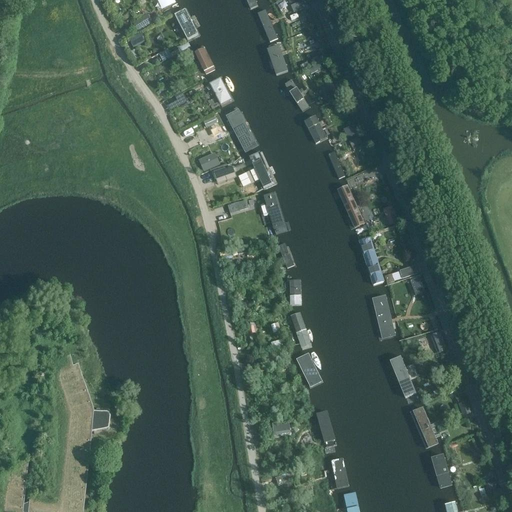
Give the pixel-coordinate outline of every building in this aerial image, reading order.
[(175,6),(172,0),(155,0),(161,12),(175,6)] [(245,0),(250,12),(258,9),(254,0),(245,0)] [(302,9),(298,0),(287,0),(293,13),(302,9)] [(197,36),(185,12),(174,17),(186,42),(197,36)] [(258,16),(270,44),(279,41),(266,12),(258,16)] [(138,29),(151,21),(148,15),(135,23),(138,29)] [(145,41),(141,34),(130,39),(134,46),(145,41)] [(267,52),(277,79),(289,75),(280,48),(267,52)] [(159,54),(163,62),(172,57),(168,50),(159,54)] [(216,71),(205,50),(194,55),(206,77),(216,71)] [(305,53),(298,55),(300,62),(307,60),(305,53)] [(243,99),(231,75),(217,82),(229,106),(243,99)] [(293,79),(284,84),(304,117),(312,112),(293,79)] [(322,89),(325,95),(332,92),(328,83),(323,85),(324,88),(322,89)] [(175,96),(177,101),(180,106),(188,102),(183,92),(175,96)] [(341,101),(334,104),(338,113),(345,109),(341,101)] [(259,150),(239,110),(223,119),(243,158),(259,150)] [(215,117),(204,122),(206,127),(217,123),(215,117)] [(308,121),(322,148),(330,144),(315,117),(308,121)] [(355,126),(344,131),(346,137),(358,132),(355,126)] [(362,143),(358,135),(348,139),(352,148),(362,143)] [(215,155),(200,162),(204,171),(219,164),(215,155)] [(326,159),(336,183),(346,179),(336,155),(326,159)] [(272,189),(261,157),(249,161),(261,193),(272,189)] [(225,169),(213,173),(216,180),(235,174),(233,168),(225,171),(225,169)] [(337,192),(353,232),(365,227),(349,188),(337,192)] [(278,195),(265,199),(275,236),(288,232),(278,195)] [(247,201),(228,206),(231,214),(249,208),(247,201)] [(389,226),(395,224),(398,223),(392,207),(388,208),(383,210),(389,226)] [(359,240),(373,288),(385,285),(370,236),(359,240)] [(288,245),(279,248),(287,269),(296,266),(288,245)] [(250,247),(237,249),(238,255),(251,253),(250,247)] [(400,272),(402,280),(414,276),(412,267),(400,271),(400,272)] [(394,282),(392,275),(385,277),(387,285),(394,282)] [(410,281),(416,296),(425,293),(420,278),(410,281)] [(302,282),(290,282),(291,308),(302,307),(302,282)] [(372,300),(381,343),(383,347),(387,347),(390,345),(390,341),(382,298),(380,295),(373,296),(372,300)] [(309,344),(301,316),(291,319),(299,347),(309,344)] [(35,325),(39,322),(37,321),(36,320),(33,320),(31,320),(28,320),(26,321),(24,322),(22,324),(21,326),(20,329),(20,331),(20,334),(21,336),(22,338),(24,340),(25,342),(27,337),(26,336),(25,335),(24,334),(24,333),(24,331),(24,330),(24,329),(24,328),(25,327),(26,326),(27,325),(28,324),(29,324),(30,324),(31,324),(33,324),(34,325),(35,325)] [(36,333),(36,334),(37,334),(38,333),(38,332),(38,331),(38,329),(37,328),(37,327),(36,326),(40,322),(39,321),(39,322),(35,325),(34,325),(33,324),(31,324),(30,324),(29,324),(28,324),(27,325),(26,326),(25,327),(24,328),(24,329),(24,330),(24,331),(24,333),(24,334),(25,335),(26,336),(27,337),(25,342),(25,343),(26,343),(28,338),(29,338),(30,338),(32,338),(34,338),(35,337),(36,336),(35,335),(34,336),(33,336),(32,337),(31,337),(30,336),(29,336),(28,336),(27,335),(26,334),(26,333),(25,332),(25,331),(25,330),(26,328),(27,327),(29,326),(30,325),(31,325),(32,325),(33,326),(34,326),(35,327),(36,328),(36,329),(36,330),(37,331),(36,332),(36,333)] [(35,340),(36,339),(38,338),(39,336),(40,335),(40,333),(40,331),(40,329),(40,328),(39,326),(41,324),(40,322),(36,326),(37,327),(37,328),(38,329),(38,331),(38,332),(38,333),(37,334),(37,335),(36,336),(35,337),(34,338),(32,338),(30,338),(29,338),(28,338),(26,343),(28,344),(29,340),(32,341),(33,340),(35,340)] [(247,325),(250,334),(257,333),(255,323),(247,325)] [(435,336),(433,336),(439,353),(441,353),(447,351),(441,334),(435,336)] [(84,511),(93,428),(95,428),(109,425),(110,424),(110,411),(110,410),(108,410),(98,409),(96,409),(94,406),(79,363),(75,365),(74,363),(70,352),(69,351),(69,350),(68,350),(67,349),(66,349),(65,348),(64,348),(64,349),(69,364),(68,364),(66,365),(65,367),(63,369),(62,372),(61,374),(61,377),(72,412),(62,506),(32,503),(32,501),(31,491),(29,491),(28,504),(23,506),(26,479),(27,464),(27,463),(27,462),(27,461),(27,460),(26,460),(26,459),(26,458),(25,459),(22,472),(21,478),(13,477),(12,485),(8,485),(4,511),(84,511)] [(281,364),(279,355),(279,354),(266,356),(268,366),(281,364)] [(323,383),(309,356),(297,362),(312,389),(323,383)] [(389,364),(404,402),(416,397),(401,359),(389,364)] [(467,402),(458,405),(462,417),(471,414),(467,402)] [(109,407),(98,406),(98,409),(108,410),(110,410),(110,411),(110,424),(109,425),(95,428),(96,431),(106,429),(110,427),(111,425),(112,424),(112,414),(112,411),(112,409),(112,408),(110,407),(109,407)] [(410,415),(426,453),(439,447),(423,410),(410,415)] [(0,421),(0,441),(1,446),(0,439),(4,438),(8,438),(9,445),(10,445),(9,437),(8,437),(6,421),(0,421)] [(288,423),(273,425),(274,435),(290,433),(288,423)] [(329,427),(320,429),(326,453),(335,451),(329,427)] [(431,462),(440,492),(454,488),(444,457),(431,462)] [(341,462),(332,462),(335,492),(344,491),(341,462)] [(282,477),(276,479),(278,487),(284,485),(284,483),(297,479),(295,471),(281,475),(282,477)] [(360,511),(356,495),(343,498),(346,511),(360,511)]
